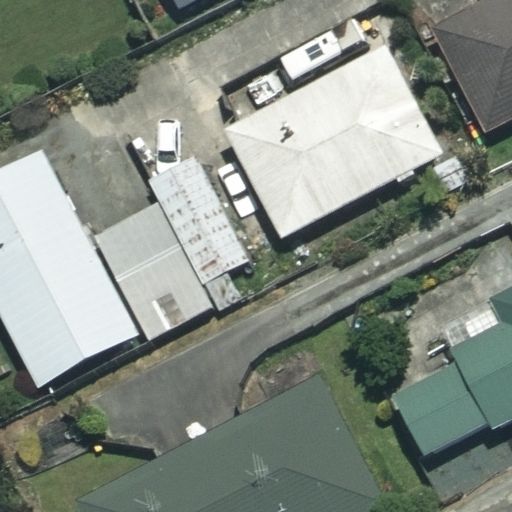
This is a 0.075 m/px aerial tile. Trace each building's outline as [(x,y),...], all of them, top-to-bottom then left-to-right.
[(174,0),(180,12),(204,0),(174,0)] [(511,125),(511,0),(507,0),(439,35),(490,136),(511,125)] [(449,161),(395,53),(232,135),(286,243),(449,161)] [(264,289),(179,118),(132,141),(167,210),(108,240),(159,342),(264,289)] [(142,342),(49,159),(0,184),(0,308),(42,392),(142,342)] [(511,424),(511,298),(448,330),(466,367),(400,401),(432,465),(511,424)] [(384,511),(418,495),(353,366),(82,504),(85,511),(384,511)]
